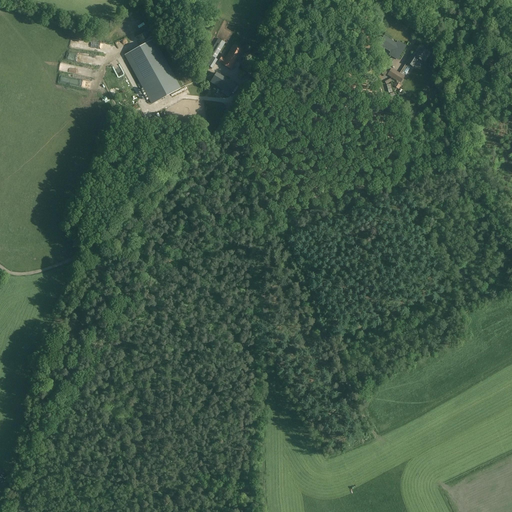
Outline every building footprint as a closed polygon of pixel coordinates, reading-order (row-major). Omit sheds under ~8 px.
[(384,36),(379,45),(380,48),(381,49),(382,47),(391,52),(389,55),(397,59),(405,46),(398,41),(396,44),(384,36)] [(218,38),(203,63),(212,68),(215,63),(212,62),(214,58),(216,59),(219,54),(219,52),(225,43),(218,38)] [(125,55),(152,104),(180,88),(153,40),(125,55)] [(221,57),(218,62),(222,64),(222,65),(231,70),(243,51),(233,45),(224,60),(221,57)] [(420,49),(415,57),(421,61),(427,53),(420,49)] [(411,55),(406,63),(413,67),(418,60),(411,55)] [(387,75),(397,81),(401,75),(391,69),(387,75)] [(216,72),(210,82),(230,95),(236,85),(216,72)] [(150,126),(156,124),(154,119),(154,120),(153,118),(151,118),(148,119),(149,119),(148,120),(150,126)]
